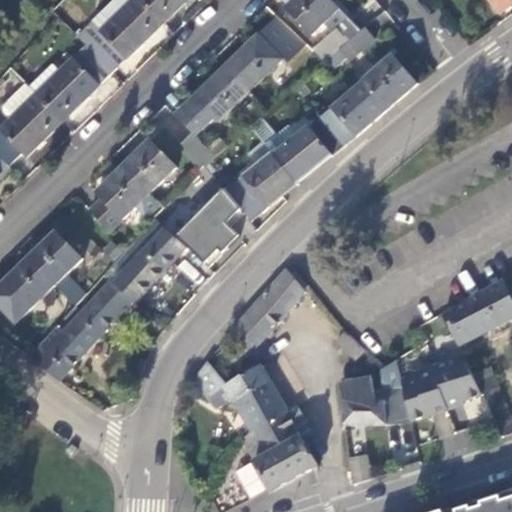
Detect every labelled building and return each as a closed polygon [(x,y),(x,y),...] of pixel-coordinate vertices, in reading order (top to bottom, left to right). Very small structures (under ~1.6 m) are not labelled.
[(86,45),(112,72),(163,22),(142,0),(130,0),(123,6),(102,28),(94,21),(78,37),(86,45)] [(142,0),(163,22),(185,0),(142,0)] [(295,0),(287,8),(313,37),(341,12),(329,0),(295,0)] [(511,0),(488,0),(501,15),(511,5),(511,0)] [(375,39),(365,28),(348,42),(341,48),(350,59),(375,39)] [(324,63),(341,48),(348,42),(336,30),(316,47),(313,50),(324,63)] [(257,36),(225,67),(249,91),(281,60),(257,36)] [(306,37),(301,42),(311,52),(313,50),(316,47),(306,37)] [(37,93),(63,120),(112,72),(86,45),(54,77),(44,86),(37,93)] [(391,109),(419,85),(392,56),(366,79),(391,109)] [(26,81),(11,67),(1,77),(15,91),(26,81)] [(249,91),(225,67),(177,116),(194,134),(196,137),(213,120),(216,123),(249,91)] [(44,86),(54,77),(47,69),(36,79),(44,86)] [(345,148),(391,109),(365,79),(332,107),(329,104),(317,115),(345,148)] [(20,110),(30,99),(23,92),(12,102),(20,110)] [(27,155),(63,120),(37,93),(30,99),(20,110),(1,128),(27,155)] [(300,186),(334,157),(307,126),(278,150),(271,141),(278,136),(262,118),(250,128),(273,154),(300,186)] [(196,137),(194,134),(182,145),(193,155),(205,168),(207,169),(218,159),(196,137)] [(149,141),(124,167),(149,194),(176,168),(149,141)] [(252,221),(300,186),(273,154),(227,192),(243,210),(252,221)] [(205,168),(193,155),(188,160),(200,172),(205,168)] [(0,181),(12,170),(0,157),(0,181)] [(149,194),(124,167),(96,195),(102,200),(89,213),(110,234),(140,205),(154,219),(155,218),(163,209),(149,194)] [(225,189),(177,237),(210,268),(242,236),(229,224),(243,210),(227,192),(225,189)] [(132,301),(136,304),(168,270),(165,267),(176,253),(146,228),(135,240),(147,250),(115,286),(132,301)] [(30,260),(76,307),(84,297),(64,277),(81,260),(55,234),(30,260)] [(192,281),(199,274),(180,257),(174,264),(192,281)] [(55,286),(30,260),(0,290),(0,304),(18,322),(55,286)] [(307,295),(287,273),(229,335),(233,341),(222,350),(238,368),(251,357),(307,295)] [(511,297),(504,280),(448,313),(462,346),(511,318),(511,297)] [(31,358),(62,382),(132,301),(115,286),(113,284),(68,335),(64,331),(81,313),(76,307),(31,358)] [(337,344),(356,360),(363,351),(344,335),(337,344)] [(401,379),(412,421),(450,410),(463,406),(462,402),(481,396),(476,383),(463,356),(413,372),(414,374),(401,379)] [(227,383),(209,360),(199,373),(214,391),(227,383)] [(396,360),(383,369),(387,389),(379,389),(372,379),(340,386),(344,428),(412,422),(412,421),(401,379),(396,360)] [(254,434),(288,413),(259,367),(237,382),(229,386),(225,389),(254,434)] [(235,377),(227,383),(229,386),(237,382),(235,377)] [(493,420),(501,438),(511,434),(511,422),(491,377),(476,383),(481,396),(493,420)] [(254,434),(241,441),(274,493),(320,466),(288,413),(254,434)] [(349,459),(354,482),(373,478),(368,455),(349,459)] [(229,474),(237,497),(252,492),(244,469),(229,474)] [(444,511),(511,511),(511,490),(482,500),(446,511),(444,511)]
